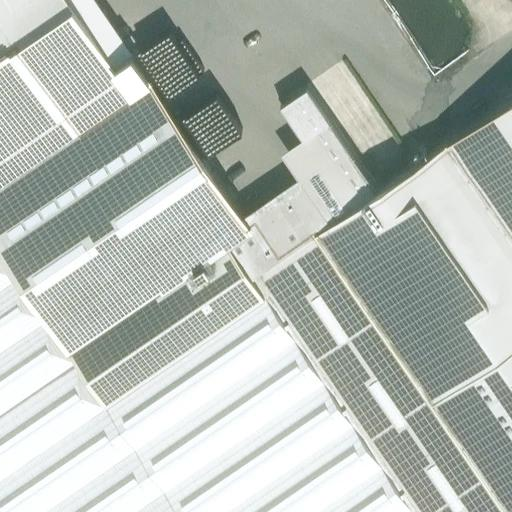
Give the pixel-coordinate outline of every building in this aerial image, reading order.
[(0,0),(0,185),(153,79),(133,49),(117,60),(75,0),(0,0)] [(339,59),(300,82),(307,94),(297,100),(339,173),(389,144),(339,59)] [(153,79),(0,185),(0,248),(66,346),(228,235),(240,227),(250,220),(153,79)] [(240,227),(228,235),(268,294),(417,511),(511,511),(511,94),(437,146),(413,163),(412,163),(378,187),(370,176),(353,188),(360,199),(331,219),(326,222),(301,186),(241,228),(240,227)] [(228,235),(66,346),(107,404),(268,294),(228,235)] [(0,511),(416,511),(268,294),(107,404),(66,346),(0,248),(0,511)]
